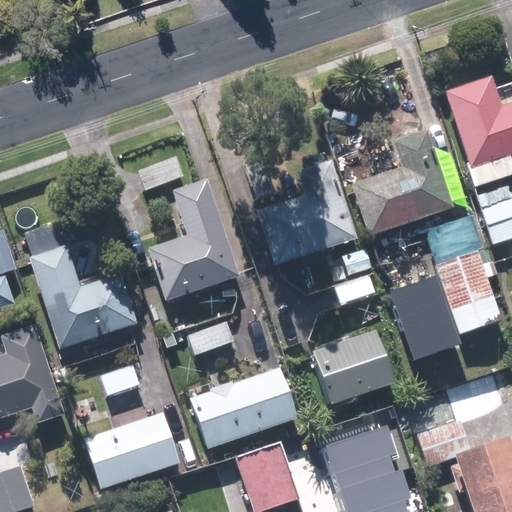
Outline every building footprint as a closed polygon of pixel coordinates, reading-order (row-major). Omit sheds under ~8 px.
[(511,107),(501,111),(492,83),(447,98),(476,188),(511,176),(511,165),(509,158),(511,156),(511,107)] [(401,169),(350,185),(367,237),(452,209),(427,133),(393,144),(401,169)] [(307,196),(256,213),(273,264),(354,238),(329,161),(299,170),(307,196)] [(189,236),(146,251),(164,305),(239,279),(205,178),(173,189),(189,236)] [(511,189),(479,199),(492,246),(511,240),(511,189)] [(31,255),(27,256),(60,354),(138,327),(121,276),(81,290),(58,224),(25,236),(31,255)] [(7,279),(18,275),(3,230),(0,231),(0,310),(16,305),(7,279)] [(457,337),(502,322),(479,253),(434,268),(437,279),(388,295),(411,365),(461,349),(457,337)] [(328,290),(334,308),(378,294),(372,275),(328,290)] [(232,342),(224,321),(185,336),(193,357),(232,342)] [(0,337),(6,354),(0,356),(0,418),(32,407),(37,420),(66,410),(34,324),(0,336),(0,337)] [(393,386),(378,332),(310,352),(325,405),(393,386)] [(193,393),(210,449),(302,421),(284,365),(193,393)] [(180,466),(162,413),(84,440),(102,493),(180,466)] [(468,449),(459,421),(417,435),(426,463),(468,449)] [(453,455),(471,511),(511,511),(511,450),(507,437),(453,455)] [(399,445),(362,456),(375,494),(411,482),(399,445)] [(278,446),(236,460),(252,511),(259,511),(295,500),(278,446)] [(17,466),(0,471),(0,511),(22,511),(31,509),(17,466)]
